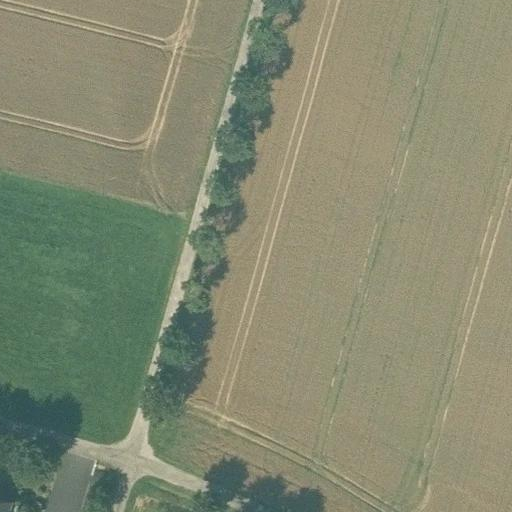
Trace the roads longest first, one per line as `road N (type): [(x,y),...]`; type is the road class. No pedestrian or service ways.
road 1 (unclassified): [(129,460),(261,0)]
road 2 (unclassified): [(260,511),(163,467),(129,460)]
road 3 (unclassified): [(129,460),(0,423)]
